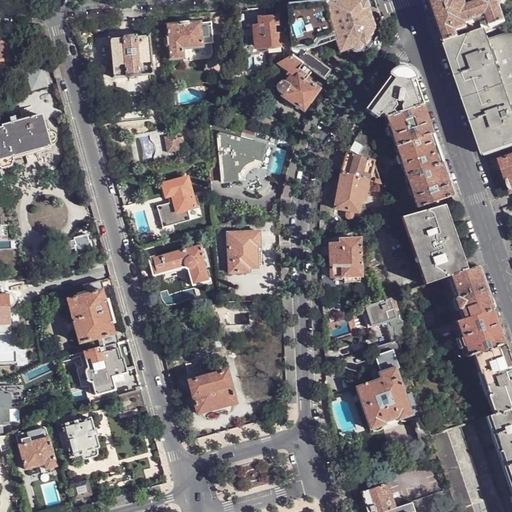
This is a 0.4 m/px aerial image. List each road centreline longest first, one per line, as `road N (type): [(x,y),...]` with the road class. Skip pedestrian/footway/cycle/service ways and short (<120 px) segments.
road 1 (residential): [(51,12),(178,466)]
road 2 (residential): [(413,14),(336,112),(306,180),(307,431)]
road 3 (tertiary): [(413,14),(479,208)]
road 4 (unclassified): [(51,12),(185,0)]
road 5 (residential): [(307,431),(178,466)]
